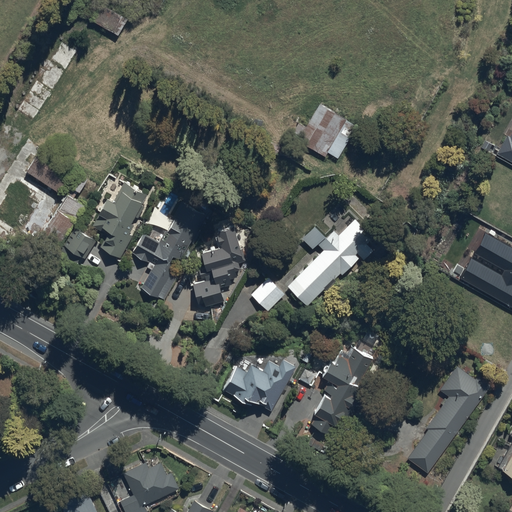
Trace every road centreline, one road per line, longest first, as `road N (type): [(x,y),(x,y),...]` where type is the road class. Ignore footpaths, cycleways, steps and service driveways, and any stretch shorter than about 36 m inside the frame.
road 1 (primary): [(139,403),(336,511)]
road 2 (primary): [(0,323),(139,403)]
road 3 (residential): [(139,403),(0,477)]
